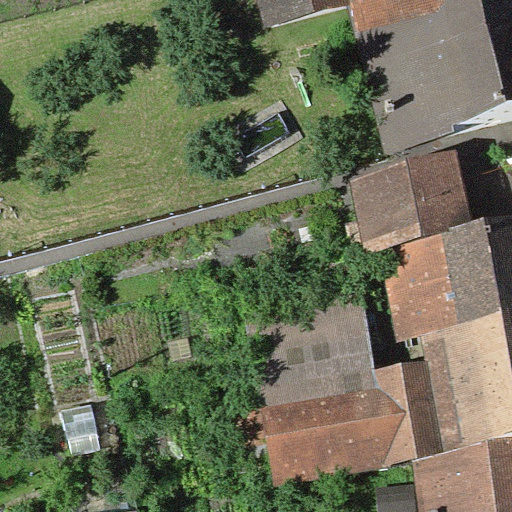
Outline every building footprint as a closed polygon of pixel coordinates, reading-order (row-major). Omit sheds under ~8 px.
[(386,154),(511,122),(511,0),(260,0),(266,22),(357,0),(406,0),(412,20),(356,34),(386,154)] [(379,254),(380,257),(455,242),(440,165),(365,184),(379,254)] [(273,490),(414,469),(511,450),(511,230),(455,242),(380,257),(396,339),(431,332),(438,371),(369,384),(356,313),(244,334),(273,490)] [(250,415),(230,418),(237,453),(256,449),(250,415)] [(511,511),(511,450),(414,469),(420,511),(511,511)]
